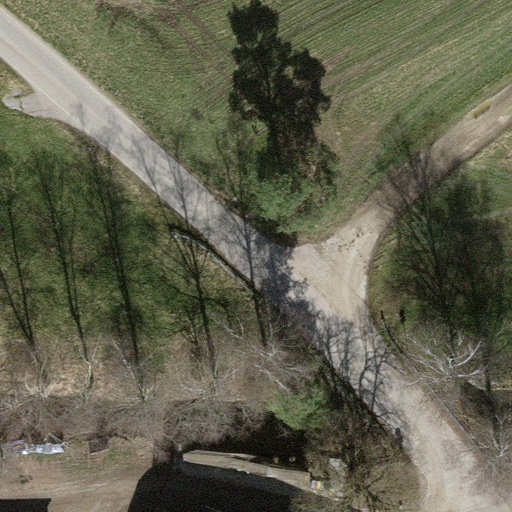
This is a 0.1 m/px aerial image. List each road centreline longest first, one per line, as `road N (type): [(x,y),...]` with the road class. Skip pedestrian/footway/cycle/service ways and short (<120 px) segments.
road 1 (tertiary): [(0,30),(317,306),(460,482)]
road 2 (track): [(316,511),(197,484),(0,484)]
road 3 (track): [(511,101),(407,187),(317,306)]
